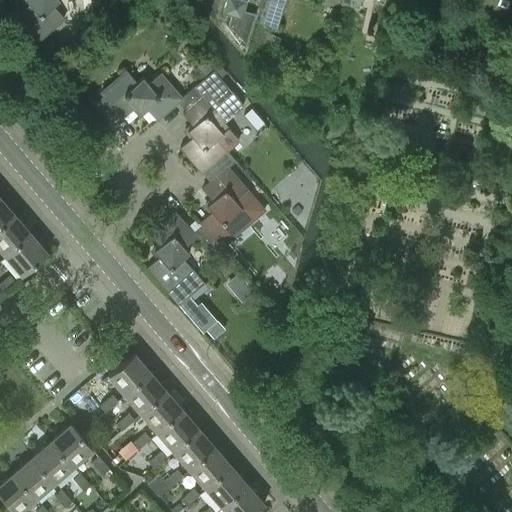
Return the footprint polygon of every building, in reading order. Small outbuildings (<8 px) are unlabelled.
[(25,0),(27,2),(16,13),(38,39),(63,17),(53,4),(58,0),(25,0)] [(244,10),(246,0),(225,0),(222,13),(231,15),(228,24),(246,43),(255,13),(244,10)] [(284,0),(264,0),(258,22),(258,23),(276,27),(283,3),(284,0)] [(272,59),(279,36),(259,30),(252,52),(272,59)] [(53,47),(40,58),(47,66),(60,55),(53,47)] [(190,70),(199,80),(211,69),(203,59),(190,70)] [(142,75),(135,81),(125,69),(100,90),(102,94),(97,98),(92,93),(87,97),(109,122),(119,113),(122,116),(134,106),(140,112),(145,107),(155,118),(176,100),(180,96),(159,71),(147,81),(142,75)] [(229,115),(243,104),(212,69),(211,69),(199,80),(180,96),(176,100),(184,109),(182,111),(192,123),(186,129),(191,135),(179,146),(202,171),(226,150),(215,138),(222,132),(216,126),(229,115)] [(318,103),(322,89),(309,86),(305,99),(318,103)] [(227,166),(234,160),(226,150),(202,171),(209,180),(201,187),(212,200),(206,205),(211,210),(199,221),(201,224),(219,243),(221,246),(246,225),(235,212),(242,207),(236,201),(249,190),(227,166)] [(298,212),(314,196),(306,188),(290,204),(298,212)] [(0,226),(13,214),(0,198),(0,226)] [(219,243),(201,224),(193,232),(174,210),(149,233),(159,245),(153,250),(158,256),(146,266),(168,292),(169,290),(186,310),(194,302),(189,296),(204,283),(193,270),(182,258),(188,252),(184,247),(195,237),(208,252),(219,243)] [(0,251),(4,256),(30,233),(13,214),(0,226),(0,251)] [(20,275),(46,252),(30,233),(4,256),(20,275)] [(0,289),(2,291),(14,281),(8,274),(0,280),(0,289)] [(275,283),(267,296),(277,303),(286,290),(275,283)] [(123,393),(150,370),(133,351),(107,374),(123,393)] [(140,412),(166,389),(150,370),(123,393),(140,412)] [(156,431),(182,408),(166,389),(140,412),(156,431)] [(105,410),(117,399),(111,392),(99,403),(105,410)] [(173,450),(199,427),(182,408),(156,431),(173,450)] [(121,429),(133,419),(127,412),(115,423),(121,429)] [(73,464),(93,448),(70,422),(51,438),(73,464)] [(189,469),(215,446),(199,427),(173,450),(189,469)] [(137,448),(150,437),(144,430),(131,441),(137,448)] [(54,481),(73,464),(51,438),(31,455),(54,481)] [(205,488),(231,465),(215,446),(189,469),(205,488)] [(153,467),(166,456),(160,449),(147,460),(153,467)] [(35,498),(54,481),(31,455),(12,472),(35,498)] [(101,473),(108,468),(98,455),(91,461),(101,473)] [(222,507),(248,484),(231,465),(205,488),(222,507)] [(169,485),(182,475),(176,468),(164,479),(169,485)] [(83,490),(89,484),(79,471),(72,477),(83,490)] [(0,494),(14,511),(17,511),(35,498),(12,472),(0,482),(0,494)] [(226,511),(253,511),(264,503),(248,484),(222,507),(226,511)] [(64,506),(71,500),(60,487),(53,493),(64,506)] [(186,505),(198,494),(192,487),(180,498),(186,505)] [(176,502),(170,507),(174,511),(176,511),(181,508),(176,502)]
